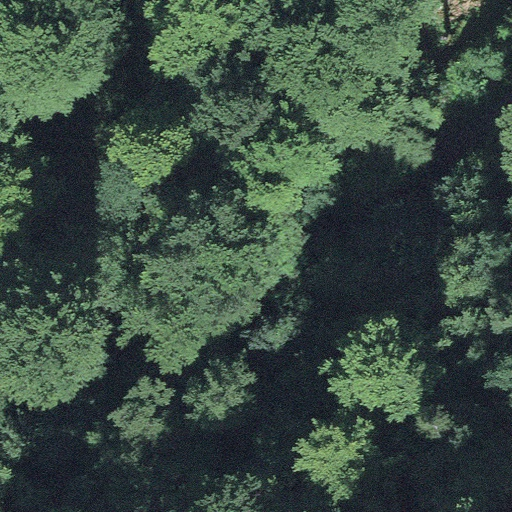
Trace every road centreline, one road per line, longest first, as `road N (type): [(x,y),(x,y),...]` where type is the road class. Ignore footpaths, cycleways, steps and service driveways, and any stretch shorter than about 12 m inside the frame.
road 1 (trunk): [(511,170),(0,465)]
road 2 (track): [(102,359),(298,252),(511,95)]
